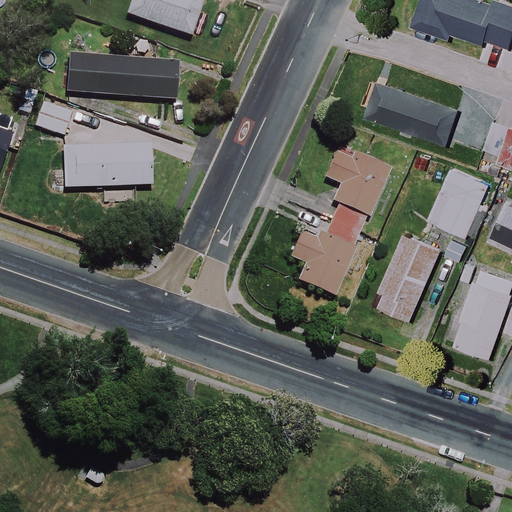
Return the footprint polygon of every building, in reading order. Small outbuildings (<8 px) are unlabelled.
[(203,0),(132,0),(127,16),(191,38),(203,0)] [(511,48),(511,8),(488,0),(424,0),(415,29),(452,41),(454,36),(486,47),(488,42),(511,50),(511,48)] [(179,64),(68,56),(65,93),(176,102),(179,64)] [(460,112),(379,84),(367,119),(448,146),(460,112)] [(72,114),(42,104),(34,127),(64,137),(72,114)] [(0,170),(12,135),(0,131),(0,170)] [(511,138),(503,164),(511,166),(511,138)] [(151,187),(150,146),(63,148),(64,189),(151,187)] [(334,204),(369,220),(391,172),(339,149),(325,180),(342,187),(334,204)] [(491,184),(454,167),(444,189),(455,194),(441,224),(468,236),(491,184)] [(511,203),(510,202),(493,239),(511,247),(511,203)] [(369,220),(334,204),(333,207),(338,210),(324,242),(302,232),(290,259),(305,266),(298,282),(334,298),(369,220)] [(442,251),(407,236),(379,306),(414,320),(442,251)] [(511,300),(511,279),(482,269),(456,344),(493,357),(502,333),(511,336),(511,315),(507,314),(511,300)]
